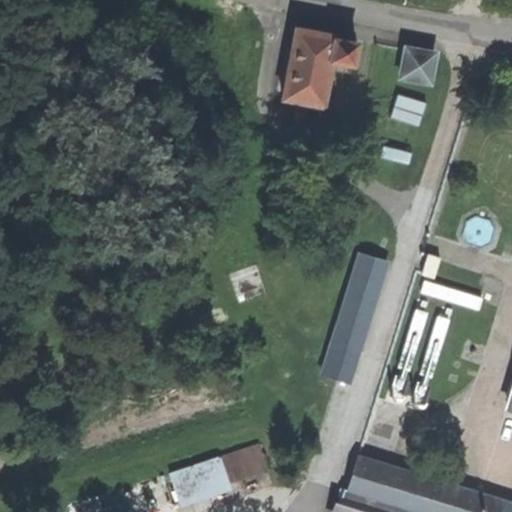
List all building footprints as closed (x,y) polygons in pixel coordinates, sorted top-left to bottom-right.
[(355,47),(333,42),(335,35),(293,26),(277,96),(324,107),(327,92),(322,91),(329,61),(351,66),(355,47)] [(434,58),(406,52),(399,78),(428,84),(434,58)] [(430,134),(434,110),(403,105),(399,129),(430,134)] [(331,336),(364,346),(391,257),(358,247),(331,336)] [(295,420),(322,428),(330,403),(303,395),(295,420)] [(260,440),(171,469),(181,500),(271,472),(260,440)] [(343,490),(414,511),(511,511),(511,506),(354,455),(343,490)]
